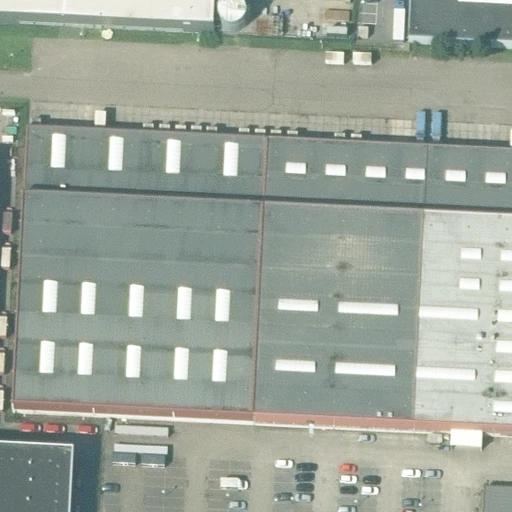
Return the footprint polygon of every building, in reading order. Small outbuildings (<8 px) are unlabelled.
[(0,0),(0,24),(214,35),(216,0),(0,0)] [(511,0),(411,0),(409,45),(511,50),(511,0)] [(511,166),(26,142),(13,414),(511,439),(511,166)] [(0,511),(71,511),(75,458),(0,453),(0,511)] [(483,511),(511,511),(511,491),(484,490),(483,511)]
